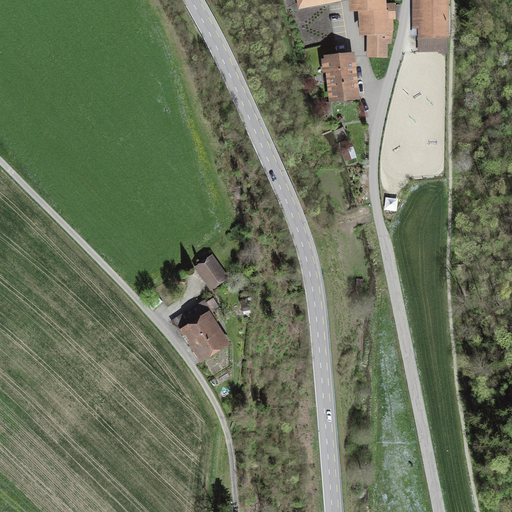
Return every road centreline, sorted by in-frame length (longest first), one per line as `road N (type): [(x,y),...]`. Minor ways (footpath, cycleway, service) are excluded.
road 1 (tertiary): [(332,511),(305,256),(191,0)]
road 2 (unclassified): [(408,0),(379,126),(374,190),(439,511)]
road 3 (track): [(0,157),(153,314),(215,399),(238,511)]
